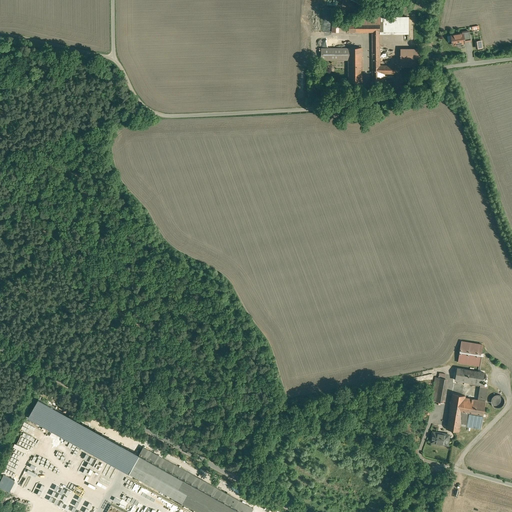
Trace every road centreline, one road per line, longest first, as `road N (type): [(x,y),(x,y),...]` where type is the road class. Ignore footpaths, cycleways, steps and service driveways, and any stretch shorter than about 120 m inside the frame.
road 1 (residential): [(112,57),(147,108),(171,116),(342,109),(412,90),(456,57),(511,52)]
road 2 (residential): [(0,352),(290,511)]
road 3 (residential): [(387,511),(410,482),(439,466),(511,483)]
